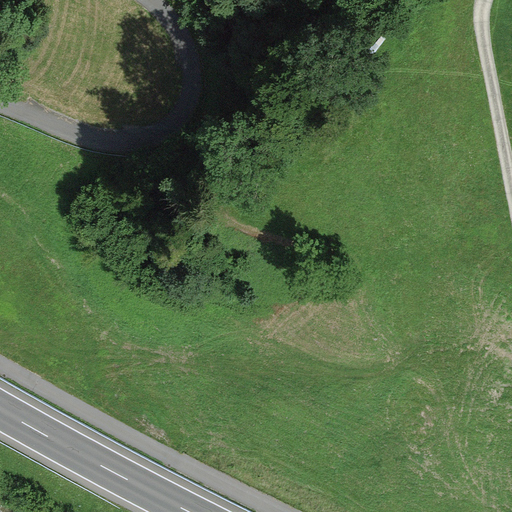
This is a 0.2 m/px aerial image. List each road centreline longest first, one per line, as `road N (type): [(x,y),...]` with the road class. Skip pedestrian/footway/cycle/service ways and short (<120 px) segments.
road 1 (unclassified): [(281,511),(0,367)]
road 2 (trunk): [(193,511),(0,409)]
road 3 (track): [(511,190),(485,50),(484,0)]
